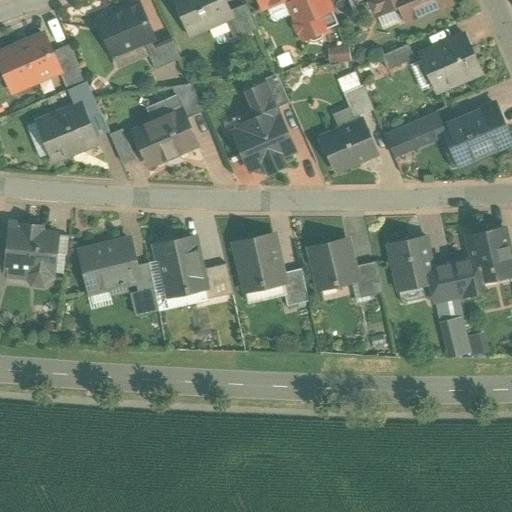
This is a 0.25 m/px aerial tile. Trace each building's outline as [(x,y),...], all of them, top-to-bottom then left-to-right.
[(225,0),(173,0),(189,36),(225,20),(224,17),(223,16),(231,12),(225,0)] [(260,0),(264,8),(282,0),(292,0),(293,3),(290,4),(298,21),(296,25),(299,33),(303,34),(305,39),(309,37),(310,40),(314,42),(321,38),(323,34),(322,32),(324,31),(310,0),(260,0)] [(326,0),(310,0),(324,31),(337,25),(326,0)] [(369,0),(375,12),(398,3),(396,0),(369,0)] [(396,0),(398,3),(407,24),(452,5),(449,0),(396,0)] [(140,5),(99,23),(113,56),(114,56),(114,55),(129,48),(130,49),(154,38),(140,5)] [(247,5),(231,12),(223,16),(225,20),(234,40),(258,30),(247,5)] [(45,36),(0,55),(0,61),(13,91),(59,71),(60,71),(52,53),(45,36)] [(466,36),(420,56),(436,93),(482,73),(466,36)] [(171,37),(146,49),(156,71),(181,60),(171,37)] [(86,83),(70,45),(52,53),(60,71),(59,71),(68,91),(70,90),(86,83)] [(409,45),(381,57),(388,71),(415,59),(409,45)] [(277,75),(261,82),(263,86),(265,85),(276,110),(290,104),(277,75)] [(86,83),(70,90),(76,106),(83,104),(89,119),(100,114),(86,83)] [(192,85),(172,88),(182,111),(186,120),(204,112),(192,85)] [(263,86),(247,93),(255,110),(260,122),(278,114),(276,110),(265,85),(263,86)] [(363,86),(344,94),(356,123),(362,121),(360,117),(374,111),(363,86)] [(76,106),(37,123),(53,163),(99,143),(89,119),(83,104),(76,106)] [(495,105),(448,125),(465,164),(511,144),(495,105)] [(255,110),(235,119),(234,118),(233,119),(233,121),(234,121),(239,132),(260,122),(255,110)] [(182,111),(135,131),(150,167),(197,146),(186,120),(182,111)] [(435,113),(404,126),(414,149),(445,136),(435,113)] [(239,132),(234,134),(250,171),(265,164),(269,173),(284,166),(280,156),(292,151),(293,152),(294,151),(278,114),(260,122),(239,132)] [(356,123),(321,139),(335,172),(378,154),(363,121),(362,121),(356,123)] [(26,227),(11,225),(8,253),(7,268),(8,268),(8,271),(54,276),(58,236),(38,234),(38,230),(26,229),(26,227)] [(504,230),(468,238),(478,283),(480,282),(479,277),(494,274),(495,279),(511,275),(511,265),(511,260),(504,230)] [(195,237),(155,246),(166,299),(205,290),(206,290),(202,270),(195,237)] [(274,237),(235,245),(248,302),(249,302),(246,286),(262,283),(263,287),(282,283),(284,283),(282,274),(274,237)] [(426,237),(388,245),(399,292),(431,285),(436,284),(433,269),(426,237)] [(347,239),(310,249),(320,291),(356,283),(357,282),(354,268),(347,239)] [(130,240),(80,252),(90,293),(109,289),(110,294),(126,290),(124,285),(135,282),(140,281),(136,267),(130,240)] [(8,253),(0,252),(0,279),(7,281),(8,271),(8,268),(7,268),(8,253)] [(376,263),(354,268),(357,282),(356,283),(358,289),(366,287),(369,297),(383,294),(376,263)] [(148,264),(136,267),(140,281),(135,282),(138,294),(154,290),(148,264)] [(227,265),(202,270),(206,290),(205,290),(208,300),(233,295),(227,265)] [(452,265),(433,269),(436,284),(431,285),(435,302),(459,296),(452,265)] [(302,270),(282,274),(284,283),(282,283),(288,307),(309,302),(302,270)]
